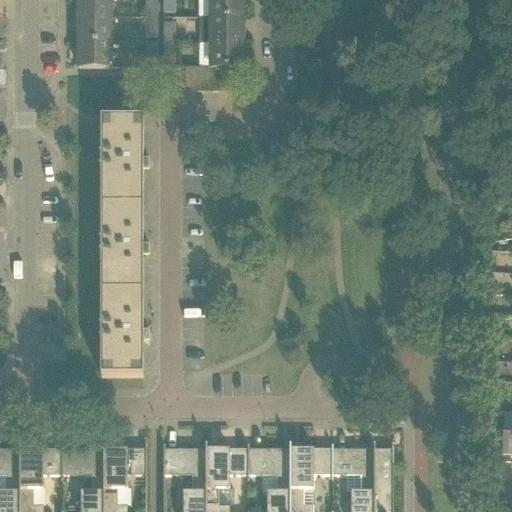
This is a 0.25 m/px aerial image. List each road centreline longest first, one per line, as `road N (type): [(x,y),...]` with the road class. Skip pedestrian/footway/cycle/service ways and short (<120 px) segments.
road 1 (tertiary): [(462,511),(449,419),(447,0)]
road 2 (residential): [(167,411),(171,145),(182,132),(251,132),(274,101),(274,0)]
road 3 (residential): [(22,399),(28,0)]
road 4 (residential): [(22,399),(47,411),(167,411)]
road 5 (residential): [(167,411),(308,411)]
road 6 (residential): [(308,411),(342,411),(353,394),(341,368),(324,367),(308,387)]
